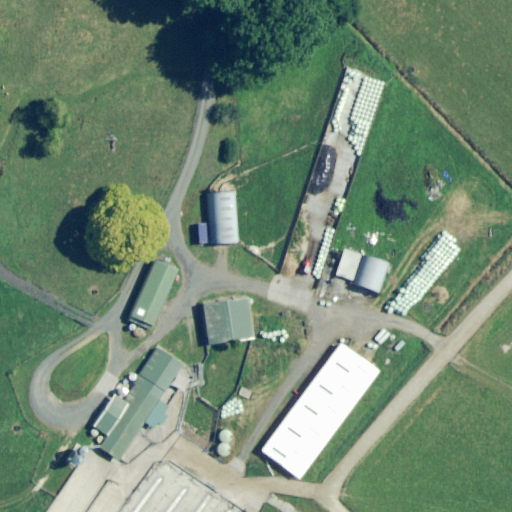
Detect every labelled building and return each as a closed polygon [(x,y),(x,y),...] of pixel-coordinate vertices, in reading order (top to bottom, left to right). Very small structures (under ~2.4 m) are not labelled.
[(238,244),(234,192),(211,194),(214,246),(238,244)] [(362,260),(344,253),(335,279),(378,294),(388,266),(363,257),(362,260)] [(176,273),(154,263),(130,318),(152,328),(176,273)] [(252,340),(246,300),(201,307),(207,346),(252,340)] [(181,367),(157,351),(123,402),(115,397),(94,429),(107,438),(99,450),(118,463),(181,367)] [(232,451),(225,442),(215,450),(222,459),(232,451)]
